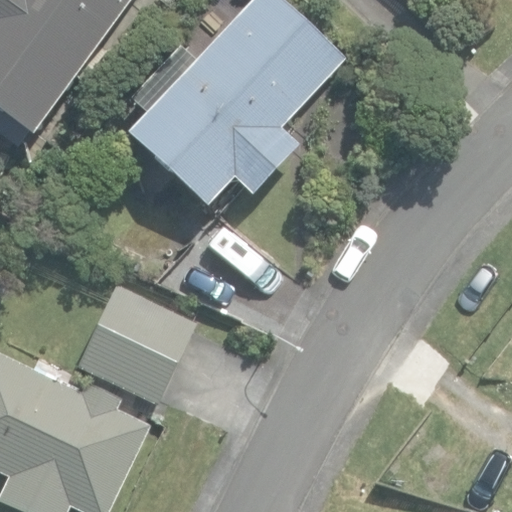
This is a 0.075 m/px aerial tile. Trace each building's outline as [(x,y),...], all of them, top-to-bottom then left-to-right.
[(0,0),(0,113),(33,138),(132,0),(0,0)] [(280,131),(345,60),(294,12),(302,4),(297,0),(252,0),(195,61),(179,46),(129,99),(145,115),(128,133),(208,208),(234,180),(251,196),(297,147),(280,131)] [(77,368),(157,406),(195,325),(115,287),(77,368)] [(511,347),(489,376),(511,394),(511,347)] [(0,498),(0,502),(20,511),(68,511),(70,507),(79,511),(112,511),(151,430),(116,413),(122,402),(87,385),(82,396),(0,356),(0,474),(9,479),(0,498)]
